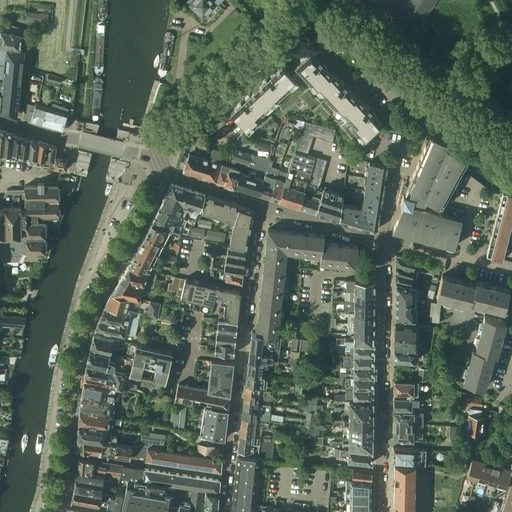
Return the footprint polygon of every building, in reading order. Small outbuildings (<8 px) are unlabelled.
[(106,16),(106,0),(97,0),(97,16),(99,19),(101,19),(103,19),(106,16)] [(188,0),(187,2),(193,9),(194,8),(202,17),(215,5),(210,0),(188,0)] [(404,0),(386,27),(408,41),(435,0),(404,0)] [(50,7),(37,5),(37,12),(49,14),(50,7)] [(48,15),(26,13),(25,21),(47,23),(48,15)] [(102,70),(104,21),(96,21),(94,71),(98,75),(102,70)] [(1,31),(0,35),(0,47),(7,48),(20,49),(21,35),(18,34),(19,28),(9,24),(9,26),(9,28),(8,32),(1,31)] [(0,111),(17,116),(24,50),(20,49),(7,48),(3,78),(0,105),(0,111)] [(317,61),(318,60),(311,52),(305,57),(314,67),(319,63),(317,61)] [(292,53),(288,57),(292,61),(294,60),(296,58),(292,53)] [(314,67),(305,57),(298,64),(307,74),(314,67)] [(317,88),(331,74),(321,63),(320,65),(319,63),(314,67),(307,74),(304,77),(315,90),(317,88)] [(307,74),(298,64),(295,67),(295,68),(289,73),(296,81),(302,75),(304,77),(307,74)] [(296,81),(289,73),(282,65),(271,76),(272,77),(269,80),(283,94),(296,81)] [(329,101),(343,87),(342,85),(343,84),(333,73),(331,74),(317,88),(329,101)] [(48,74),(47,80),(61,84),(62,78),(48,74)] [(103,83),(101,78),(95,77),(94,81),(91,113),(92,120),(95,123),(98,120),(100,114),(103,83)] [(283,94),(269,80),(267,79),(255,90),(269,106),(283,94)] [(145,82),(134,123),(142,126),(154,84),(145,82)] [(133,84),(122,117),(131,119),(141,87),(133,84)] [(342,112),(356,98),(346,87),(345,89),(343,87),(329,101),(340,113),(342,112)] [(257,118),(269,106),(255,90),(245,99),(247,101),(243,104),(257,118)] [(353,124),(368,111),(366,109),(368,108),(358,96),(356,98),(342,112),(353,124)] [(257,118),(243,104),(242,102),(231,112),(246,129),(257,118)] [(52,127),(58,104),(53,103),(52,109),(44,106),(39,123),(52,127)] [(25,108),(22,118),(30,121),(39,123),(44,106),(36,104),(35,106),(32,105),(31,110),(25,109),(25,108)] [(62,130),(68,114),(68,113),(67,113),(69,108),(58,104),(52,127),(62,130)] [(381,122),(371,111),(370,113),(368,111),(353,124),(355,126),(352,129),(362,140),(381,122)] [(295,126),(297,121),(289,118),(287,124),(295,126)] [(335,129),(324,126),(305,121),(294,151),(307,155),(313,136),(332,142),(332,143),(335,131),(335,129)] [(11,159),(14,133),(6,130),(3,158),(11,159)] [(19,160),(22,135),(14,133),(11,159),(19,160)] [(27,161),(30,138),(22,135),(19,160),(27,161)] [(454,246),(463,210),(443,205),(468,158),(445,146),(447,143),(430,135),(404,194),(403,193),(401,204),(404,205),(393,231),(454,246)] [(36,162),(39,141),(30,138),(27,161),(36,162)] [(45,157),(47,144),(39,141),(36,162),(36,164),(50,166),(51,158),(45,157)] [(55,159),(55,156),(57,147),(47,144),(45,157),(51,158),(55,159)] [(219,162),(222,151),(213,149),(210,160),(189,154),(188,156),(186,156),(184,162),(186,164),(183,171),(216,181),(221,163),(219,162)] [(230,165),(224,184),(235,187),(240,170),(240,169),(242,163),(248,165),(250,166),(257,168),(265,171),(269,159),(268,159),(269,156),(266,155),(265,159),(251,154),(251,155),(245,153),(235,149),(230,165)] [(225,152),(223,152),(222,152),(222,151),(219,162),(221,163),(216,181),(224,184),(230,165),(222,163),(225,152)] [(315,157),(307,155),(294,151),(287,172),(278,201),(299,208),(307,183),(315,157)] [(67,157),(55,156),(55,159),(51,158),(50,166),(66,168),(67,157)] [(327,160),(315,157),(307,183),(299,208),(307,210),(315,186),(319,187),(327,160)] [(263,177),(258,195),(268,198),(270,198),(278,170),(279,168),(270,166),(272,160),(269,159),(265,171),(263,177)] [(385,178),(387,163),(369,160),(366,175),(385,178)] [(258,195),(263,177),(240,170),(235,187),(258,195)] [(278,170),(270,198),(278,201),(287,172),(282,171),(278,170)] [(383,191),(385,178),(366,175),(365,188),(383,191)] [(63,194),(63,193),(63,182),(44,183),(44,180),(38,180),(38,185),(25,185),(25,189),(6,190),(5,193),(4,198),(4,206),(0,205),(0,256),(3,261),(18,261),(23,253),(26,253),(26,258),(38,258),(38,253),(45,253),(44,217),(58,217),(58,194),(63,194)] [(200,210),(205,195),(171,184),(164,197),(183,204),(200,210)] [(315,213),(323,188),(319,187),(315,186),(307,210),(315,213)] [(343,194),(338,193),(333,191),(323,188),(315,213),(328,217),(332,218),(338,220),(339,220),(342,202),(343,194)] [(381,203),(383,191),(365,188),(363,200),(381,203)] [(511,205),(511,193),(503,191),(500,203),(511,205)] [(212,214),(217,199),(207,195),(202,211),(212,214)] [(179,214),(183,204),(164,197),(160,207),(179,214)] [(224,218),(229,202),(217,199),(212,214),(224,218)] [(379,215),(381,203),(363,200),(362,205),(361,212),(379,215)] [(234,222),(239,206),(229,202),(224,218),(234,222)] [(353,224),(356,204),(342,202),(339,220),(353,224)] [(511,217),(511,205),(500,203),(497,213),(511,217)] [(377,229),(379,215),(361,212),(362,205),(356,204),(353,224),(374,231),(377,229)] [(250,227),(254,210),(239,206),(234,222),(250,227)] [(160,207),(155,216),(175,223),(182,226),(184,227),(187,221),(183,219),(184,216),(179,214),(160,207)] [(511,217),(497,213),(494,224),(510,228),(511,228),(511,217)] [(155,216),(151,223),(170,230),(172,230),(179,232),(182,226),(175,223),(155,216)] [(212,222),(199,220),(198,226),(211,228),(212,222)] [(248,237),(250,227),(234,222),(232,233),(248,237)] [(164,243),(170,230),(151,223),(148,230),(147,230),(147,231),(146,233),(164,243)] [(507,238),(510,228),(494,224),(492,234),(507,238)] [(205,230),(193,227),(193,230),(191,236),(204,238),(205,230)] [(287,252),(289,231),(268,229),(266,250),(287,252)] [(226,233),(221,233),(208,230),(206,238),(224,241),(226,233)] [(301,253),(303,232),(289,231),(287,252),(301,253)] [(321,256),(323,242),(324,234),(303,232),(301,253),(321,256)] [(158,254),(164,243),(146,233),(142,241),(141,243),(140,243),(140,244),(158,254)] [(246,247),(248,237),(232,233),(230,244),(246,247)] [(504,249),(507,238),(492,234),(489,244),(504,249)] [(338,265),(340,244),(323,242),(321,256),(320,263),(338,265)] [(153,263),(158,254),(140,244),(140,245),(139,247),(138,248),(135,255),(145,261),(145,262),(153,264),(153,263)] [(246,248),(246,247),(230,244),(230,245),(229,245),(228,251),(245,254),(245,251),(246,251),(246,248)] [(355,267),(358,245),(340,244),(338,265),(355,267)] [(502,259),(504,249),(489,244),(486,255),(502,259)] [(245,256),(245,254),(228,251),(221,250),(215,249),(214,255),(227,257),(226,262),(244,265),(245,259),(245,257),(245,256)] [(285,266),(287,252),(266,250),(264,264),(285,266)] [(145,261),(135,255),(134,255),(134,256),(133,258),(132,259),(129,265),(149,270),(153,264),(145,262),(145,261)] [(396,255),(395,266),(413,269),(416,270),(418,270),(420,261),(415,260),(396,255)] [(243,274),(244,268),(244,266),(244,265),(226,262),(224,270),(243,274)] [(283,283),(285,266),(264,264),(262,281),(283,283)] [(129,265),(120,279),(144,284),(152,286),(156,272),(149,270),(129,265)] [(395,266),(395,273),(412,277),(415,278),(416,270),(413,269),(395,266)] [(242,283),(243,275),(225,271),(223,279),(241,283),(242,283)] [(395,273),(395,281),(410,284),(413,285),(415,278),(412,277),(395,273)] [(177,290),(180,278),(168,275),(165,287),(177,290)] [(451,300),(456,278),(442,275),(437,297),(451,300)] [(192,299),(196,280),(185,278),(181,297),(192,299)] [(471,303),(475,283),(456,278),(451,300),(470,305),(471,303)] [(139,298),(144,284),(120,279),(111,293),(139,298)] [(202,301),(206,283),(196,280),(192,299),(202,301)] [(343,289),(343,291),(346,291),(374,291),(375,280),(354,280),(343,280),(343,281),(343,283),(344,286),(345,287),(344,288),(343,289)] [(281,300),(283,283),(262,281),(260,298),(281,300)] [(417,291),(417,287),(410,285),(410,284),(395,281),(395,291),(417,291)] [(488,307),(493,285),(476,281),(475,283),(471,303),(488,307)] [(214,299),(217,285),(206,283),(202,301),(213,304),(214,299)] [(433,298),(436,286),(431,284),(430,290),(429,289),(427,297),(433,298)] [(225,301),(228,288),(217,285),(214,299),(225,301)] [(504,311),(508,294),(509,289),(493,285),(488,307),(504,311)] [(237,320),(241,291),(228,288),(225,301),(223,312),(218,312),(218,318),(237,320)] [(374,302),(374,291),(346,291),(343,291),(341,291),(341,296),(354,296),(354,301),(374,302)] [(417,300),(417,291),(395,291),(395,299),(417,300)] [(141,299),(139,298),(111,293),(105,306),(131,311),(132,312),(133,305),(139,306),(141,299)] [(279,320),(281,300),(260,298),(258,317),(279,320)] [(417,308),(417,300),(395,299),(395,308),(417,308)] [(151,300),(148,315),(158,317),(161,303),(151,300)] [(341,301),(340,311),(354,312),(374,313),(374,302),(354,301),(341,301)] [(439,322),(441,303),(431,302),(429,321),(439,322)] [(128,321),(131,311),(105,306),(95,330),(125,336),(125,333),(131,335),(134,323),(128,321)] [(417,320),(417,308),(395,308),(395,318),(417,320)] [(374,334),(374,313),(354,312),(354,333),(374,334)] [(506,321),(485,315),(480,332),(501,338),(506,321)] [(25,318),(9,316),(0,316),(0,326),(9,326),(23,328),(26,318),(25,318)] [(278,335),(279,320),(258,317),(257,333),(278,335)] [(236,331),(237,320),(218,318),(217,329),(236,331)] [(417,336),(418,324),(394,322),(394,335),(417,336)] [(235,342),(236,331),(217,329),(216,340),(235,342)] [(298,364),(301,339),(257,333),(252,332),(249,358),(266,360),(298,364)] [(497,355),(501,338),(480,332),(475,348),(494,354),(497,355)] [(374,344),(374,334),(354,333),(350,333),(350,339),(345,339),(345,344),(353,344),(374,344)] [(118,349),(120,340),(94,335),(90,348),(90,349),(110,353),(112,348),(118,349)] [(394,335),(394,348),(414,349),(417,349),(417,348),(425,348),(425,338),(417,338),(417,336),(394,335)] [(234,354),(235,342),(216,340),(214,352),(234,354)] [(172,352),(136,344),(133,358),(130,373),(132,374),(165,382),(172,352)] [(345,344),(345,350),(346,350),(346,355),(353,355),(373,355),(374,344),(353,344),(345,344)] [(489,369),(494,354),(475,348),(473,347),(468,363),(489,369)] [(414,360),(414,349),(394,348),(394,360),(414,360)] [(130,373),(133,358),(110,353),(90,349),(87,364),(130,373)] [(343,355),(343,366),(353,366),(373,366),(373,355),(353,355),(346,355),(343,355)] [(265,366),(266,360),(249,358),(248,368),(251,368),(252,366),(262,367),(262,365),(265,366)] [(232,372),(232,364),(233,364),(233,362),(211,360),(210,371),(232,373),(232,372)] [(484,387),(489,369),(468,363),(467,366),(464,365),(460,380),(484,387)] [(87,364),(85,375),(85,376),(108,381),(116,383),(115,387),(123,388),(129,389),(135,390),(136,386),(130,384),(132,374),(130,373),(87,364)] [(261,373),(262,367),(252,366),(251,368),(248,368),(246,383),(260,385),(266,386),(267,378),(264,378),(264,373),(261,373)] [(373,378),(373,366),(353,366),(353,372),(346,372),(340,372),(340,377),(345,377),(373,378)] [(425,380),(427,369),(420,368),(419,379),(425,380)] [(230,382),(231,373),(232,373),(210,371),(209,380),(231,383),(231,382),(230,382)] [(107,386),(108,381),(85,376),(83,385),(95,387),(95,386),(97,387),(97,385),(107,387),(107,386)] [(373,389),(373,378),(345,377),(345,388),(353,388),(373,389)] [(229,392),(230,383),(231,383),(209,380),(208,389),(229,393),(230,392),(229,392)] [(418,380),(394,380),(394,393),(406,393),(406,395),(413,395),(417,395),(418,380)] [(260,389),(260,385),(246,383),(245,392),(264,394),(264,395),(269,396),(272,396),(272,394),(270,393),(270,390),(265,390),(260,389)] [(228,409),(229,395),(229,394),(229,393),(208,389),(194,387),(178,384),(174,398),(174,400),(205,405),(227,410),(228,409)] [(116,388),(107,386),(107,387),(97,385),(97,387),(95,386),(95,387),(83,385),(82,395),(112,400),(113,400),(116,388)] [(335,394),(335,399),(345,399),(349,399),(373,400),(373,389),(353,388),(346,388),(345,394),(335,394)] [(269,400),(269,396),(264,395),(264,394),(245,392),(244,400),(258,402),(259,399),(269,400)] [(109,415),(112,400),(82,395),(80,410),(109,415)] [(465,396),(464,403),(480,405),(481,398),(465,396)] [(423,397),(394,397),(393,409),(412,409),(412,402),(423,402),(423,397)] [(335,407),(334,413),(349,413),(372,413),(373,400),(349,399),(349,409),(345,409),(345,407),(335,407)] [(271,405),(260,404),(260,402),(258,402),(244,400),(243,408),(270,412),(271,405)] [(224,439),(227,410),(205,405),(200,434),(211,436),(224,438),(223,439),(224,439)] [(269,420),(270,412),(243,408),(242,417),(256,418),(269,420)] [(111,415),(109,415),(80,410),(79,424),(109,429),(111,415)] [(307,410),(306,418),(314,419),(315,412),(312,411),(311,411),(307,410)] [(470,410),(467,431),(471,432),(472,434),(475,435),(477,434),(479,433),(482,433),(484,417),(481,417),(481,412),(474,411),(470,410)] [(417,411),(393,411),(393,425),(417,425),(417,411)] [(372,425),(372,413),(349,413),(349,420),(329,419),(329,424),(349,424),(372,425)] [(242,417),(241,425),(256,427),(266,428),(268,429),(269,424),(256,423),(256,418),(242,417)] [(312,427),(314,419),(306,418),(305,426),(312,427)] [(10,428),(11,422),(0,421),(0,436),(9,438),(10,428)] [(111,430),(109,429),(79,424),(78,438),(78,439),(99,441),(116,443),(117,437),(111,436),(111,430)] [(372,437),(372,425),(349,424),(349,432),(333,431),(333,436),(348,437),(372,437)] [(255,435),(256,427),(241,425),(240,433),(255,435)] [(417,440),(417,425),(393,425),(393,437),(394,439),(417,440)] [(240,433),(239,442),(253,443),(257,444),(258,442),(260,443),(261,436),(255,435),(240,433)] [(141,435),(139,447),(147,448),(162,450),(164,438),(141,435)] [(7,447),(9,438),(0,436),(0,452),(4,453),(7,447)] [(274,438),(261,436),(260,443),(258,442),(257,444),(253,443),(239,442),(238,451),(253,453),(253,449),(259,449),(258,456),(273,457),(274,438)] [(372,451),(372,437),(348,437),(348,442),(331,442),(331,447),(332,447),(372,451)] [(97,453),(99,441),(78,439),(79,450),(97,453)] [(146,456),(147,448),(139,447),(116,443),(99,441),(97,453),(130,457),(131,457),(136,456),(136,455),(146,456)] [(198,443),(197,455),(213,457),(215,446),(198,443)] [(372,463),(372,451),(332,447),(332,449),(334,449),(334,455),(347,457),(347,460),(372,463)] [(414,511),(415,464),(425,464),(425,449),(393,447),(393,463),(394,463),(393,511),(414,511)] [(185,453),(162,450),(147,448),(146,456),(146,460),(183,465),(185,453)] [(221,470),(222,458),(213,457),(197,455),(185,453),(183,465),(195,466),(221,470)] [(255,511),(256,502),(261,458),(238,456),(231,511),(255,511)] [(120,477),(122,464),(78,457),(77,470),(110,475),(120,477)] [(477,478),(482,461),(472,458),(467,475),(477,478)] [(487,481),(492,464),(482,461),(477,478),(487,481)] [(142,481),(144,468),(122,464),(120,477),(127,478),(137,480),(142,481)] [(497,484),(502,467),(492,464),(487,481),(497,484)] [(511,470),(510,469),(502,467),(497,484),(507,487),(511,470)] [(167,484),(169,471),(144,468),(142,481),(145,481),(156,482),(167,484)] [(371,470),(351,468),(350,472),(352,473),(352,479),(371,481),(371,470)] [(109,480),(110,475),(77,470),(75,479),(103,484),(103,479),(109,480)] [(185,487),(187,474),(169,471),(167,484),(175,485),(185,487)] [(219,492),(220,479),(187,474),(185,487),(192,488),(203,490),(206,490),(219,492)] [(132,511),(137,480),(127,478),(125,491),(124,491),(124,494),(121,509),(132,511)] [(370,511),(371,481),(352,479),(347,478),(345,511),(370,511)] [(101,494),(103,484),(75,479),(74,489),(101,494)] [(138,511),(140,511),(145,481),(142,481),(137,480),(132,511),(138,511)] [(511,511),(511,480),(502,511),(511,511)] [(151,511),(156,482),(145,481),(140,511),(151,511)] [(175,485),(167,484),(156,482),(151,511),(178,511),(179,506),(173,505),(175,485)] [(200,511),(203,490),(192,488),(190,503),(189,511),(200,511)] [(108,501),(109,495),(101,494),(74,489),(71,500),(99,505),(100,500),(108,501)] [(218,504),(219,492),(206,490),(204,502),(203,507),(217,508),(217,505),(218,505),(218,504)] [(107,506),(121,509),(124,494),(116,492),(115,496),(109,495),(108,501),(107,506)] [(189,511),(190,503),(184,502),(184,504),(179,504),(179,506),(178,511),(189,511)]
